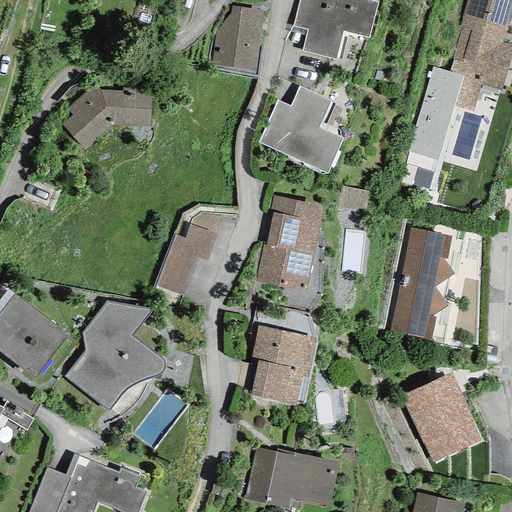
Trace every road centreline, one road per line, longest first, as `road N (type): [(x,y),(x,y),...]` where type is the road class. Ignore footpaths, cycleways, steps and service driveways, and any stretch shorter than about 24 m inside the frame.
road 1 (residential): [(201,494),(220,404),(215,311),(246,212),(244,138),(267,72),(275,0)]
road 2 (residential): [(222,0),(173,46),(74,72),(55,85),(0,192)]
road 3 (track): [(33,0),(0,126)]
